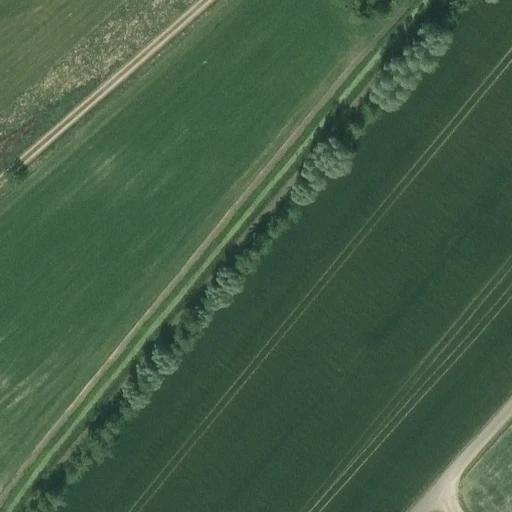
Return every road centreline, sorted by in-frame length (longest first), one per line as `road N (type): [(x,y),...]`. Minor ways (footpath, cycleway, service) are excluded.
road 1 (track): [(0,182),(203,0)]
road 2 (unclassified): [(402,511),(511,391)]
